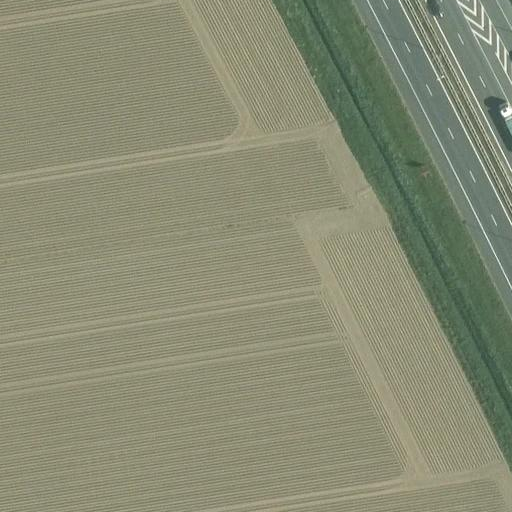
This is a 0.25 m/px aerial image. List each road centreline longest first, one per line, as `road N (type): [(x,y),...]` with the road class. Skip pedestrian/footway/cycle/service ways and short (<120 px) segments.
road 1 (motorway): [(381,0),(511,259)]
road 2 (motorway): [(511,145),(438,0)]
